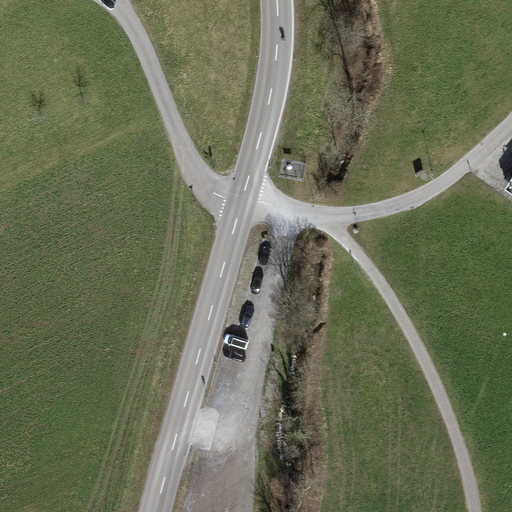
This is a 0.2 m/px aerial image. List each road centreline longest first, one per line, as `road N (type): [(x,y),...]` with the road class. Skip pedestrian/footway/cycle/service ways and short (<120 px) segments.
road 1 (secondary): [(245,202),(157,511)]
road 2 (unclassified): [(476,511),(448,399),(418,336),(340,226)]
road 3 (unclassified): [(245,202),(203,188),(112,0)]
road 4 (secondary): [(273,0),(272,96),(245,202)]
road 5 (unclassified): [(340,226),(403,207),(464,169),(511,123)]
